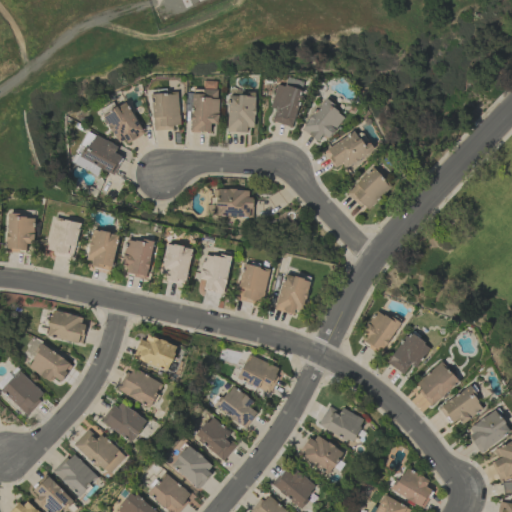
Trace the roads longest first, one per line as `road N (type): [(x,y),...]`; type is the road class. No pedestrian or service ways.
road 1 (residential): [(0,279),(208,323),(324,358),(374,387),(407,420),(456,477),(461,496)]
road 2 (residential): [(511,109),(374,258),(291,417),(217,511)]
road 3 (residential): [(161,176),(201,165),(266,164),(290,172),(374,258)]
road 4 (residential): [(120,302),(105,363),(81,404),(48,438),(7,458)]
